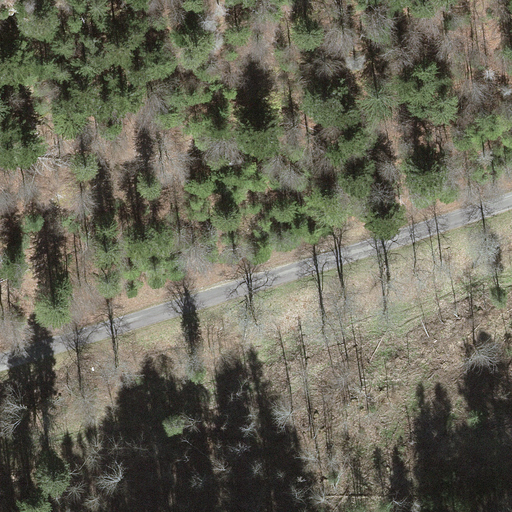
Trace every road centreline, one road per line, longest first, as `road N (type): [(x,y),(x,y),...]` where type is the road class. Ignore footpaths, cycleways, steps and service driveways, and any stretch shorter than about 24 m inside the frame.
road 1 (track): [(511,275),(0,450)]
road 2 (unclassified): [(0,362),(511,200)]
